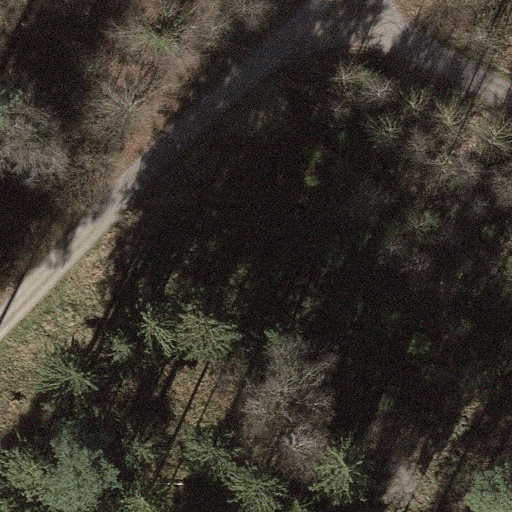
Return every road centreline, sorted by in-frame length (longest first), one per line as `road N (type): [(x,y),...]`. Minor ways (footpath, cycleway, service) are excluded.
road 1 (track): [(327,0),(107,205),(0,324)]
road 2 (track): [(511,95),(398,29),(366,0)]
